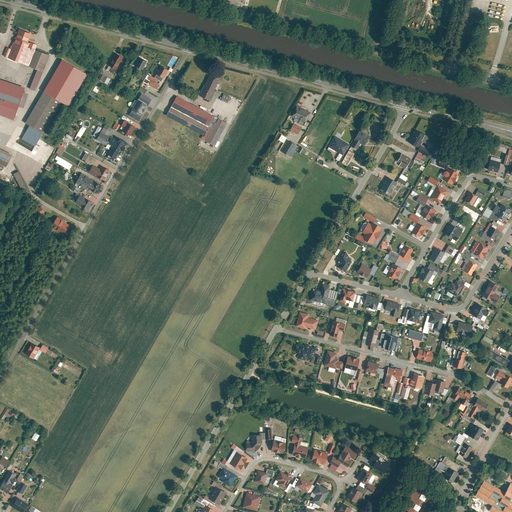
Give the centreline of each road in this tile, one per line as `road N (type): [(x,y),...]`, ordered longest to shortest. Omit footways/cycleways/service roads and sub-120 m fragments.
road 1 (unclassified): [(0,367),(189,45)]
road 2 (unclassified): [(178,0),(511,87)]
road 3 (residential): [(508,406),(440,370),(274,326)]
road 4 (primary): [(189,45),(407,103)]
road 5 (unclassified): [(162,511),(274,326)]
road 6 (unclassified): [(307,271),(407,103)]
road 7 (primary): [(13,0),(189,45)]
road 8 (residential): [(511,227),(459,307),(396,294)]
road 9 (residential): [(342,480),(264,458),(221,511)]
road 10 (residential): [(511,186),(467,177),(423,245)]
